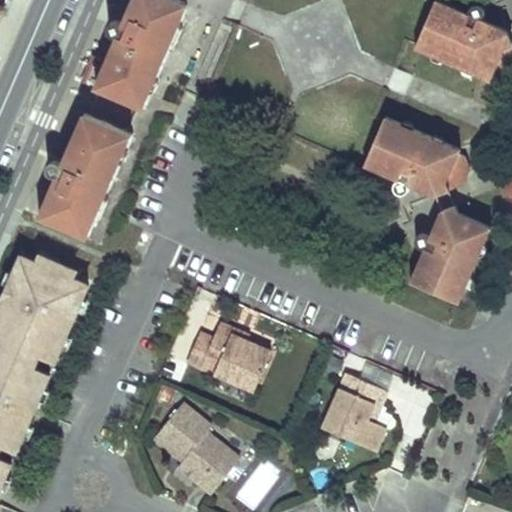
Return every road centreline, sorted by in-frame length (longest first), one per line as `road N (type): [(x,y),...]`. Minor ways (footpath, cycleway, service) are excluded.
road 1 (residential): [(69,474),(171,226),(451,344),(485,343),(511,315)]
road 2 (tertiary): [(53,0),(0,120)]
